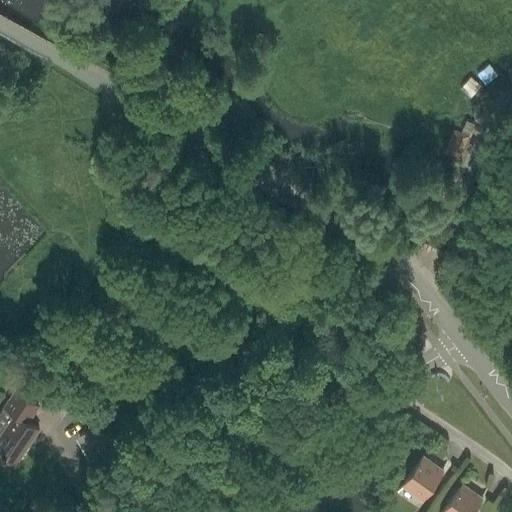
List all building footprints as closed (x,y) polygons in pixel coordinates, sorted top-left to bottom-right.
[(443,154),(459,161),(469,138),(453,131),(443,154)] [(118,279),(101,308),(123,321),(140,293),(118,279)] [(0,453),(16,464),(39,429),(28,422),(39,405),(16,390),(5,406),(16,414),(0,436),(0,453)] [(424,456),(404,485),(423,499),(443,470),(424,456)] [(472,511),(483,498),(463,484),(443,511),(472,511)]
